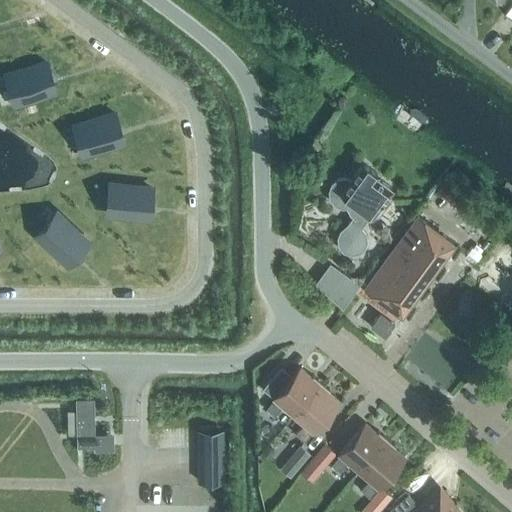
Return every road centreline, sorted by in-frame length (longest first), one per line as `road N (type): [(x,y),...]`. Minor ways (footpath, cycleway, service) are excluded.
road 1 (unclassified): [(299,326),(277,307),(264,280),(262,140),(248,86),(221,52),(153,0)]
road 2 (unclassified): [(299,326),(233,364),(0,361)]
road 3 (unclassified): [(511,506),(299,326)]
road 4 (residential): [(511,79),(405,0)]
